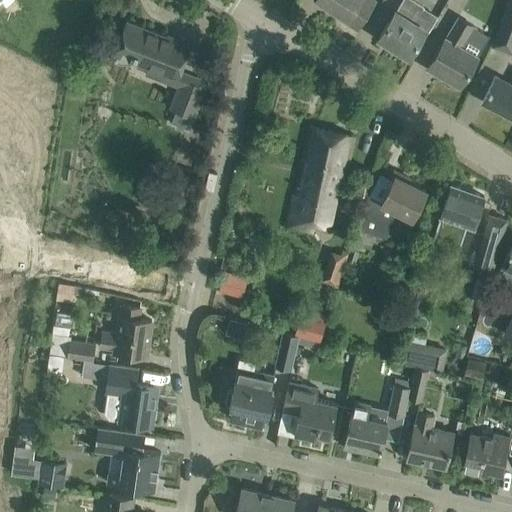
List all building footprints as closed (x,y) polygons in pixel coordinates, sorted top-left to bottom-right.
[(319,0),(326,4),(324,8),(345,21),(347,18),(359,25),(370,8),(375,0),(319,0)] [(405,0),(396,16),(393,14),(378,37),(380,38),(380,37),(408,54),(407,55),(409,56),(423,33),(409,25),(421,6),(411,0),(405,0)] [(511,0),(508,0),(500,22),(511,26),(511,0)] [(475,59),(489,35),(474,25),(457,14),(443,40),(427,67),(438,74),(440,70),(461,83),(475,59)] [(131,64),(132,60),(176,77),(188,45),(127,22),(113,56),(116,57),(116,64),(131,64)] [(511,80),(510,84),(495,76),(482,100),(511,115),(511,80)] [(188,130),(205,88),(181,78),(170,106),(177,109),(171,124),(188,130)] [(298,175),(286,226),(312,232),(315,219),(330,222),(337,190),(342,191),(355,136),(309,125),(299,167),(303,168),(301,176),(298,175)] [(367,204),(354,244),(371,249),(376,233),(387,236),(395,209),(411,217),(425,189),(395,174),(378,208),(367,204)] [(379,198),(387,179),(379,176),(371,195),(379,198)] [(371,180),(360,178),(357,195),(367,197),(371,180)] [(450,185),(428,248),(455,257),(466,225),(473,226),(483,196),(450,185)] [(489,212),(474,265),(492,270),(507,218),(489,212)] [(502,261),(499,268),(500,276),(511,282),(511,242),(506,254),(502,261)] [(351,249),(347,262),(356,264),(359,252),(351,249)] [(348,256),(332,251),(325,270),(321,269),(317,283),(337,289),(348,256)] [(414,277),(404,278),(400,287),(405,296),(415,296),(419,286),(414,277)] [(73,297),(73,283),(58,282),(57,296),(73,297)] [(118,315),(121,315),(118,333),(101,330),(99,346),(115,349),(115,350),(146,354),(151,320),(138,318),(140,307),(120,304),(118,315)] [(318,349),(328,316),(310,311),(294,334),(297,335),(296,342),(318,349)] [(297,335),(294,334),(283,331),(275,366),(290,370),(296,342),(297,335)] [(69,335),(52,333),(50,353),(64,355),(69,355),(92,359),(95,343),(69,339),(69,335)] [(439,358),(440,352),(416,347),(418,341),(410,339),(404,363),(428,369),(436,370),(440,370),(442,358),(439,358)] [(41,352),(39,364),(48,366),(50,353),(41,352)] [(61,374),(64,355),(50,353),(48,366),(47,371),(61,374)] [(467,356),(463,372),(481,376),(484,359),(467,356)] [(107,416),(119,418),(119,420),(151,425),(157,385),(135,382),(137,369),(109,365),(105,392),(107,392),(104,412),(107,416)] [(274,375),(238,367),(232,391),(228,390),(225,405),(232,407),(230,418),(262,425),(264,414),(268,414),(273,390),(270,389),(274,375)] [(428,376),(429,370),(428,370),(415,367),(412,381),(408,398),(422,401),(428,376)] [(435,378),(437,370),(436,370),(428,369),(428,370),(429,370),(428,376),(435,378)] [(408,398),(412,381),(395,378),(387,413),(403,417),(408,398)] [(318,388),(289,381),(282,409),(299,413),(294,433),(315,437),(317,432),(329,435),(336,403),(315,398),(318,388)] [(511,424),(511,385),(499,383),(496,394),(511,397),(511,410),(509,424),(511,424)] [(369,405),(354,401),(344,444),(379,452),(386,421),(366,416),(369,405)] [(415,425),(414,425),(406,458),(445,467),(453,434),(431,429),(434,416),(418,412),(415,425)] [(108,472),(107,482),(154,489),(160,451),(142,449),(144,433),(98,427),(94,449),(123,453),(120,473),(108,472)] [(492,437),(469,432),(461,469),(488,475),(489,470),(501,473),(509,437),(493,433),(492,437)] [(32,465),(31,475),(39,476),(38,483),(64,486),(67,462),(41,458),(40,466),(32,465)] [(263,511),(268,493),(241,487),(234,511),(263,511)] [(130,511),(131,511),(133,497),(107,493),(103,511),(130,511)] [(268,493),(263,511),(292,511),(295,499),(268,493)]
